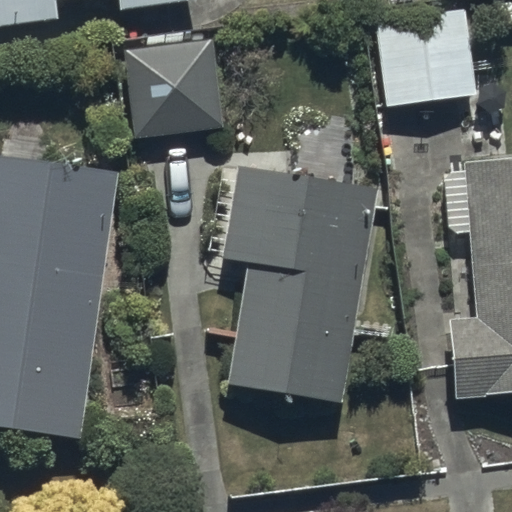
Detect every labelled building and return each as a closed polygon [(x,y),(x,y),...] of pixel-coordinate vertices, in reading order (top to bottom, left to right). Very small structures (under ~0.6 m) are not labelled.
[(0,0),(0,65),(56,57),(54,46),(86,41),(88,58),(163,47),(159,23),(193,18),(190,0),(0,0)] [(471,112),(459,19),(373,30),(385,123),(471,112)] [(205,54),(124,61),(136,151),(217,140),(205,54)] [(113,184),(0,168),(0,445),(76,456),(113,184)] [(511,403),(511,169),(442,173),(445,246),(468,245),(472,330),(450,332),(454,406),(511,403)] [(338,420),(373,205),(232,182),(216,278),(243,282),(224,401),(338,420)]
